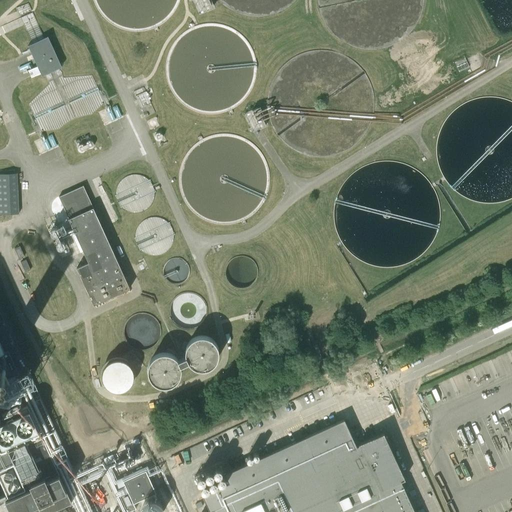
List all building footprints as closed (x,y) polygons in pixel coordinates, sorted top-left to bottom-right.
[(208,0),(192,0),(200,14),(213,8),(208,0)] [(28,71),(31,78),(41,74),(42,76),(61,67),(48,36),(28,46),(37,66),(28,71)] [(258,108),(244,114),(252,132),(266,126),(258,108)] [(16,173),(0,174),(0,214),(18,214),(16,173)] [(129,289),(93,207),(83,186),(59,197),(88,263),(77,267),(93,305),(129,289)] [(14,249),(19,259),(25,256),(20,246),(14,249)] [(20,262),(25,272),(31,270),(26,260),(20,262)] [(217,355),(218,352),(217,349),(216,346),(214,342),(213,340),(210,338),(207,337),(204,336),(201,336),(195,337),(193,338),(190,341),(188,343),(187,346),(186,349),(186,352),(186,355),(187,358),(188,360),(190,363),(193,365),(195,367),(199,368),(202,368),(208,367),(211,365),(213,363),(215,360),(216,358),(217,355)] [(0,477),(1,477),(7,490),(10,496),(6,498),(12,511),(47,511),(72,501),(38,429),(27,404),(0,416),(0,401),(20,393),(13,377),(0,383),(0,382),(0,356),(3,355),(0,347),(0,477)] [(180,372),(181,369),(180,366),(179,362),(177,359),(176,357),(173,355),(169,353),(166,352),(163,352),(159,353),(157,353),(154,355),(152,357),(150,359),(148,363),(147,367),(147,369),(147,373),(148,376),(150,379),(152,381),(155,383),(158,385),(161,386),(165,386),(168,385),(171,384),(174,382),(176,381),(178,378),(179,375),(180,372)] [(135,380),(135,376),(135,372),(134,369),(132,366),(129,363),(126,360),(122,358),(119,358),(115,357),(111,358),(108,359),(105,362),(103,363),(101,366),(99,369),(98,373),(98,376),(98,380),(99,384),(101,387),(103,389),(106,392),(110,394),(114,395),(117,395),(121,394),(124,393),(127,392),(130,389),(131,387),(133,384),(135,380)] [(207,511),(415,511),(401,481),(405,479),(383,433),(359,444),(359,445),(356,446),(345,423),(223,479),(227,488),(202,499),(207,511)] [(122,477),(113,482),(114,484),(126,511),(135,508),(133,503),(156,493),(146,470),(123,480),(122,477)] [(165,511),(165,509),(161,505),(157,503),(152,502),(147,503),(143,506),(141,511),(140,511),(165,511)]
